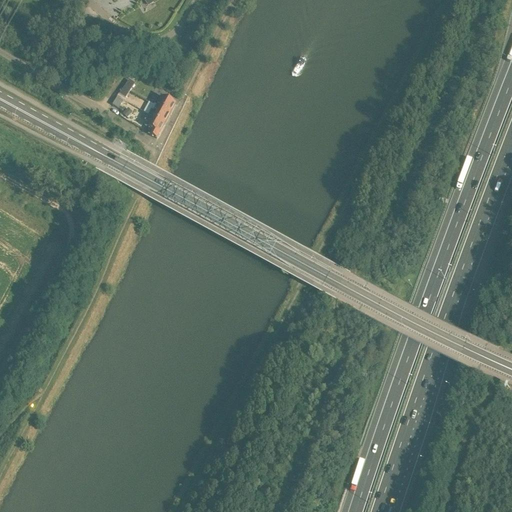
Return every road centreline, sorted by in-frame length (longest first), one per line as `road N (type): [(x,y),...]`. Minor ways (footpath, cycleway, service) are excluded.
road 1 (primary): [(511,369),(0,100)]
road 2 (motorway): [(511,72),(352,511)]
road 3 (motorway): [(382,511),(511,147)]
road 4 (track): [(0,376),(75,225),(0,175)]
road 5 (residential): [(161,147),(0,52)]
